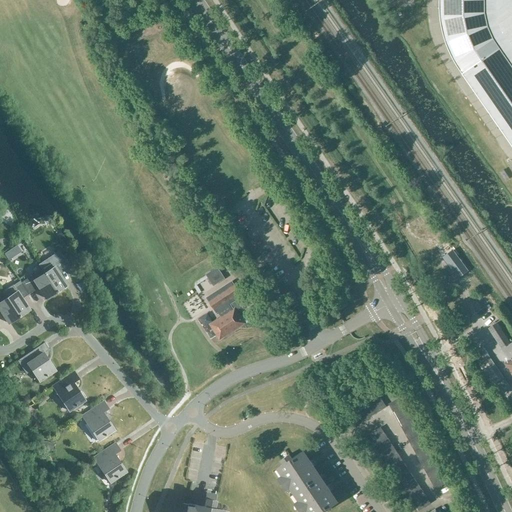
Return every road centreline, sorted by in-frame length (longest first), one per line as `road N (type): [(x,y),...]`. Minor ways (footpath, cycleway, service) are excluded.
road 1 (secondary): [(351,230),(195,0)]
road 2 (residential): [(190,409),(225,435),(265,418),(313,427),(377,511)]
road 3 (residential): [(0,350),(54,320),(69,321),(172,430)]
road 4 (unclassified): [(190,409),(237,376),(312,347),(388,304)]
road 5 (secondary): [(504,511),(440,379)]
